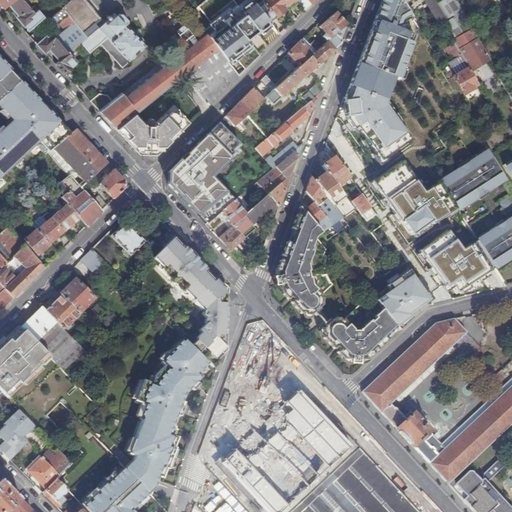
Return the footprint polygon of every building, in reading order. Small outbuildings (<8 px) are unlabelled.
[(38,10),(34,13),(23,0),(12,0),(8,3),(18,15),(16,17),(23,25),(24,25),(28,30),(44,17),(38,10)] [(62,8),(87,37),(104,23),(95,12),(85,0),(69,0),(61,7),(62,8)] [(219,26),(208,35),(231,65),(238,60),(245,68),(259,55),(245,36),(251,32),(251,30),(254,30),(255,29),(256,30),(269,20),(256,4),(252,0),(247,0),(243,4),(239,7),(232,0),(206,0),(199,6),(209,19),(212,16),(219,26)] [(287,2),(285,0),(260,0),(256,4),(269,20),(269,21),(275,16),(284,9),(282,6),(287,2)] [(313,0),(285,0),(287,2),(288,4),(292,0),(297,0),(305,9),(313,0)] [(402,0),(404,3),(409,0),(424,0),(439,25),(442,23),(446,21),(433,0),(402,0)] [(433,0),(446,21),(442,23),(454,43),(458,50),(468,44),(477,40),(461,13),(461,12),(454,0),(433,0)] [(45,36),(37,44),(45,52),(50,48),(60,61),(69,53),(76,47),(80,43),(81,43),(87,37),(62,8),(48,20),(57,27),(59,24),(66,31),(56,39),(52,34),(47,38),(45,36)] [(325,33),(322,36),(327,41),(335,34),(342,28),(346,24),(335,12),(319,26),(325,33)] [(380,79),(379,79),(371,86),(361,95),(358,97),(369,112),(371,114),(378,110),(401,145),(431,126),(444,117),(417,75),(396,44),(406,37),(402,30),(389,12),(378,19),(372,34),(364,54),(374,70),(380,79)] [(108,19),(104,23),(87,37),(81,43),(90,53),(101,43),(122,67),(145,46),(127,25),(126,25),(125,24),(128,21),(128,20),(122,13),(120,13),(118,16),(115,13),(111,16),(109,15),(107,17),(108,19)] [(209,19),(212,23),(204,30),(206,33),(208,35),(219,26),(212,16),(209,19)] [(342,28),(335,34),(341,41),(345,30),(347,24),(346,24),(342,28)] [(180,47),(173,53),(166,58),(157,65),(155,67),(144,75),(133,84),(122,93),(125,97),(192,44),(206,33),(204,30),(203,29),(193,37),(191,38),(184,44),(180,47)] [(208,35),(206,33),(192,44),(125,97),(122,93),(112,101),(99,111),(112,125),(131,146),(140,155),(158,155),(171,142),(191,122),(174,104),(154,124),(147,125),(135,113),(159,93),(183,73),(208,105),(239,75),(231,65),(208,35)] [(312,55),(299,66),(276,88),(273,90),(280,98),(304,76),(305,76),(335,50),(334,50),(340,45),(341,41),(335,34),(327,41),(320,48),(315,52),(312,55)] [(458,50),(460,55),(464,61),(468,68),(469,71),(488,60),(477,40),(468,44),(458,50)] [(300,41),(288,53),(299,66),(312,55),(305,47),(300,41)] [(314,41),(309,45),(315,52),(320,48),(314,41)] [(454,43),(445,48),(451,60),(460,55),(458,50),(454,43)] [(76,47),(69,53),(74,59),(81,53),(76,47)] [(361,84),(364,81),(371,86),(379,79),(380,79),(374,70),(364,54),(360,47),(349,74),(361,84)] [(60,61),(56,64),(64,73),(76,61),(74,59),(69,53),(60,61)] [(451,60),(454,66),(464,61),(460,55),(451,60)] [(52,150),(70,135),(21,82),(19,83),(9,72),(10,71),(3,63),(0,59),(0,107),(2,110),(13,122),(10,124),(4,130),(0,133),(0,178),(10,169),(14,165),(20,160),(38,142),(48,153),(49,153),(52,150)] [(443,65),(438,67),(442,73),(454,66),(451,60),(443,65)] [(473,89),(472,87),(477,85),(469,71),(468,68),(453,77),(463,94),(473,89)] [(265,76),(260,81),(270,93),(273,90),(276,88),(265,76)] [(260,81),(255,86),(265,98),(270,93),(260,81)] [(307,92),(296,101),(302,109),(323,91),(323,89),(318,83),(308,92),(309,93),(308,94),(307,92)] [(262,100),(252,89),(225,116),(234,126),(262,100)] [(323,91),(302,109),(267,138),(255,148),(262,156),(280,142),(292,133),(291,132),(309,117),(307,114),(311,110),(315,112),(323,91)] [(352,96),(343,92),(333,118),(338,114),(345,108),(358,97),(361,95),(353,92),(352,96)] [(107,95),(99,93),(95,97),(90,101),(99,111),(112,101),(107,95)] [(371,114),(369,112),(358,97),(345,108),(347,110),(340,116),(338,114),(333,118),(327,134),(340,152),(333,156),(349,178),(352,183),(355,188),(361,195),(366,203),(386,189),(391,185),(388,180),(407,168),(371,114)] [(347,110),(345,108),(338,114),(340,116),(347,110)] [(0,111),(0,113),(10,124),(13,122),(2,110),(0,111)] [(241,147),(219,123),(168,169),(168,185),(205,226),(220,212),(234,200),(214,177),(242,152),(239,149),(241,147)] [(76,130),(52,150),(77,176),(75,177),(80,183),(78,186),(70,175),(68,176),(55,186),(63,196),(61,198),(67,205),(78,217),(86,227),(101,212),(92,202),(80,188),(107,163),(94,148),(76,130)] [(327,134),(323,142),(329,151),(333,156),(340,152),(327,134)] [(273,158),(271,156),(266,161),(273,169),(275,167),(286,158),(298,148),(293,142),(273,158)] [(262,187),(264,191),(260,194),(264,198),(268,194),(292,172),(302,145),(298,148),(286,158),(275,167),(279,172),(262,187)] [(52,150),(49,153),(57,163),(68,176),(70,175),(78,186),(80,183),(75,177),(77,176),(52,150)] [(504,178),(488,150),(475,159),(474,157),(451,172),(452,173),(439,182),(456,209),(470,201),(471,202),(493,187),(492,186),(504,178)] [(330,160),(322,166),(326,172),(337,186),(349,178),(333,156),(329,151),(326,153),(330,160)] [(511,159),(502,165),(504,168),(511,162),(511,159)] [(22,163),(20,160),(14,165),(17,168),(22,163)] [(114,170),(99,185),(113,200),(124,189),(124,181),(114,170)] [(292,172),(268,194),(278,207),(292,172)] [(326,172),(313,181),(327,199),(330,202),(333,207),(345,198),(337,186),(326,172)] [(313,202),(313,203),(316,207),(327,199),(313,181),(310,177),(305,191),(313,202)] [(309,206),(302,211),(314,225),(321,220),(324,224),(328,222),(324,217),(318,210),(316,207),(313,203),(313,202),(305,191),(303,197),(309,206)] [(264,198),(249,212),(243,217),(251,225),(269,209),(275,216),(278,207),(268,194),(264,198)] [(352,201),(361,214),(370,208),(366,203),(361,195),(352,201)] [(98,196),(92,202),(101,212),(106,207),(98,196)] [(330,202),(327,199),(316,207),(318,210),(330,202)] [(234,200),(220,212),(232,226),(233,227),(233,226),(243,217),(249,212),(247,209),(244,212),(234,200)] [(324,217),(328,222),(331,226),(338,221),(342,218),(333,207),(330,202),(318,210),(324,217)] [(67,205),(51,218),(63,232),(78,217),(67,205)] [(324,249),(314,237),(320,233),(314,225),(302,211),(302,210),(285,257),(278,277),(279,285),(295,302),(302,309),(303,310),(304,310),(306,310),(307,310),(310,310),(311,309),(313,307),(314,306),(315,305),(316,303),(316,301),(316,300),(315,298),(314,297),(311,294),(314,291),(316,293),(325,285),(321,276),(319,269),(320,259),(324,249)] [(36,230),(36,229),(49,245),(63,232),(51,218),(47,213),(41,218),(39,217),(35,221),(34,225),(33,226),(36,230)] [(243,217),(233,226),(245,238),(248,242),(250,240),(247,236),(255,229),(251,225),(243,217)] [(511,217),(510,219),(509,217),(489,231),(490,232),(476,241),(493,268),(507,259),(508,261),(511,257),(511,217)] [(326,240),(367,291),(383,278),(367,257),(346,229),(344,230),(338,221),(331,226),(335,231),(336,233),(333,235),(326,240)] [(145,242),(126,222),(111,236),(130,256),(145,242)] [(232,226),(218,239),(230,252),(245,238),(233,226),(233,227),(232,226)] [(0,234),(0,255),(8,264),(4,268),(15,279),(25,269),(22,265),(19,267),(11,259),(24,246),(8,227),(0,234)] [(23,240),(37,258),(50,246),(49,245),(36,229),(36,230),(29,235),(23,240)] [(170,230),(158,242),(164,248),(174,238),(176,236),(170,230)] [(29,235),(26,231),(20,237),(23,240),(29,235)] [(182,293),(183,291),(186,294),(207,273),(205,271),(206,269),(205,268),(204,268),(200,264),(199,264),(190,255),(190,253),(186,249),(187,248),(185,247),(183,248),(174,238),(164,248),(153,259),(162,269),(160,271),(182,293)] [(248,242),(245,238),(230,252),(235,256),(249,243),(248,242)] [(0,255),(0,284),(2,287),(5,290),(13,300),(35,278),(44,269),(24,246),(11,259),(19,267),(22,265),(25,269),(15,279),(4,268),(8,264),(0,255)] [(105,262),(92,248),(81,259),(81,260),(94,273),(105,262)] [(196,338),(197,340),(191,346),(208,363),(213,368),(219,362),(217,360),(222,355),(220,353),(225,348),(225,333),(224,333),(224,327),(222,325),(222,315),(225,312),(225,306),(226,306),(226,292),(221,287),(221,285),(217,281),(216,283),(207,273),(186,294),(203,312),(201,314),(205,319),(204,320),(204,322),(206,323),(199,331),(201,333),(196,338)] [(60,295),(79,314),(94,298),(75,279),(60,295)] [(5,290),(0,294),(0,307),(3,310),(13,300),(5,290)] [(60,295),(46,311),(57,322),(64,329),(79,315),(79,314),(60,295)] [(348,359),(360,360),(395,327),(375,301),(367,307),(364,304),(343,323),(345,325),(342,327),(341,325),(340,324),(339,323),(338,322),(337,321),(335,321),(333,321),(331,322),(329,323),(328,324),(327,325),(326,327),(325,328),(325,330),(325,332),(325,334),(326,336),(348,359)] [(35,312),(21,327),(25,330),(36,342),(51,328),(57,322),(46,311),(41,306),(35,312)] [(510,307),(498,311),(499,316),(511,313),(510,307)] [(447,484),(465,504),(473,511),(511,511),(511,510),(486,483),(486,482),(503,466),(497,461),(484,474),(483,478),(480,481),(471,472),(468,472),(455,483),(452,480),(503,432),(511,423),(511,368),(506,371),(509,376),(508,377),(511,379),(511,380),(511,385),(471,423),(443,450),(440,447),(440,444),(429,433),(429,430),(414,414),(411,414),(409,412),(403,417),(395,408),(393,408),(390,404),(395,399),(452,346),(466,332),(454,319),(435,324),(420,337),(362,393),(394,427),(422,458),(447,484)] [(0,349),(0,392),(4,396),(9,391),(17,383),(20,386),(40,365),(38,363),(47,354),(36,342),(25,330),(12,343),(10,344),(12,346),(5,353),(1,348),(0,349)] [(9,340),(1,348),(5,353),(12,346),(10,344),(12,343),(9,340)] [(142,420),(129,454),(135,456),(134,459),(125,468),(127,470),(149,493),(152,496),(163,468),(168,469),(176,449),(171,447),(175,437),(168,434),(184,394),(201,377),(197,374),(208,363),(191,346),(185,340),(162,363),(166,368),(157,378),(154,385),(146,382),(138,402),(147,406),(142,420)] [(81,347),(76,341),(55,362),(63,371),(69,366),(85,351),(81,347)] [(455,350),(452,346),(395,399),(399,403),(455,350)] [(511,380),(511,379),(472,415),(440,444),(440,447),(443,450),(471,423),(511,385),(511,380)] [(296,390),(217,462),(262,511),(274,511),(348,446),(296,390)] [(18,410),(3,424),(5,426),(19,441),(29,432),(30,434),(32,434),(36,430),(31,424),(18,410)] [(2,440),(4,442),(0,445),(0,450),(5,455),(19,441),(5,426),(0,430),(0,440),(0,441),(2,440)] [(24,446),(19,441),(5,455),(10,460),(24,446)] [(43,457),(42,458),(59,476),(71,464),(60,453),(59,453),(53,459),(47,453),(43,457)] [(416,511),(361,453),(343,469),(296,511),(416,511)] [(40,460),(39,462),(56,479),(59,476),(42,458),(41,457),(39,459),(40,460)] [(39,462),(28,472),(46,490),(56,480),(56,479),(39,462)] [(503,466),(486,482),(486,483),(504,467),(503,466)] [(132,511),(131,510),(149,493),(127,470),(125,468),(107,485),(104,483),(96,491),(98,493),(89,502),(86,499),(80,505),(83,507),(86,511),(132,511)] [(0,511),(2,511),(7,511),(12,508),(21,499),(13,491),(2,480),(0,482),(0,511)] [(46,490),(42,493),(57,508),(61,503),(58,500),(66,491),(65,490),(56,480),(46,490)] [(21,499),(12,508),(16,511),(30,511),(32,510),(21,499)] [(80,505),(76,500),(64,511),(77,511),(83,507),(80,505)]
